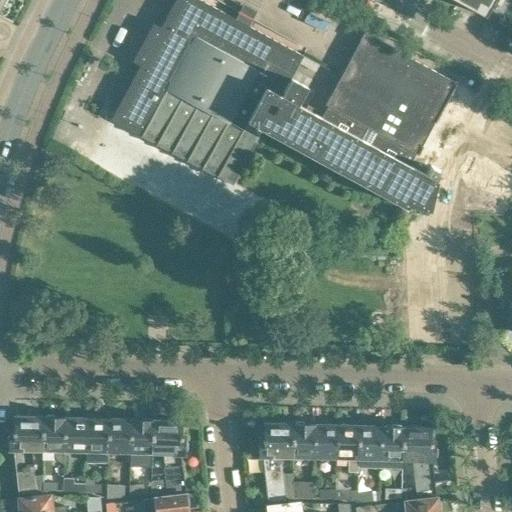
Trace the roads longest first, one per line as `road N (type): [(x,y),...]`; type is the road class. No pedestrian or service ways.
road 1 (residential): [(214,374),(478,381)]
road 2 (residential): [(0,367),(214,374)]
road 3 (tertiary): [(0,156),(65,0)]
road 4 (residential): [(227,511),(214,374)]
road 5 (residential): [(488,511),(478,381)]
road 6 (residential): [(511,72),(403,12)]
